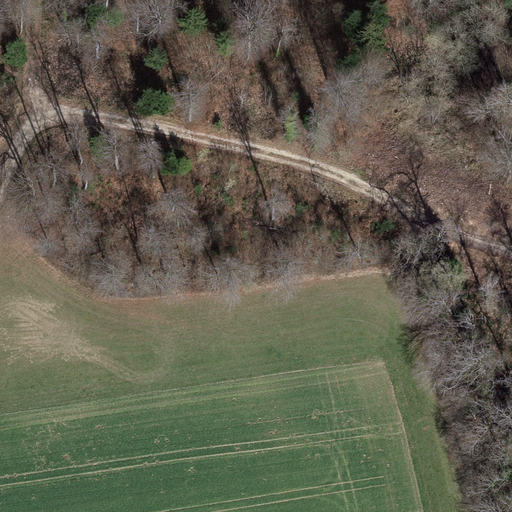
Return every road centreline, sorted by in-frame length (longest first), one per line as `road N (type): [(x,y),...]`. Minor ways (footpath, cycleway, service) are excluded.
road 1 (track): [(511,252),(236,144),(35,107)]
road 2 (track): [(31,0),(35,107),(0,185)]
